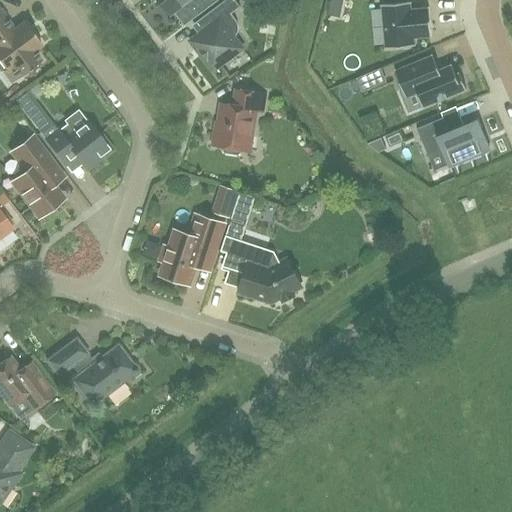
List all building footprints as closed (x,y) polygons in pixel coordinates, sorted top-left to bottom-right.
[(159,0),(170,14),(173,12),(184,26),(212,5),(208,0),(159,0)] [(213,70),(235,53),(243,47),(235,36),(236,36),(237,33),(238,29),(238,26),(237,23),(235,20),(231,14),(240,7),(234,0),(225,0),(194,24),(200,31),(189,39),(213,70)] [(381,5),(385,49),(414,46),(413,39),(431,37),(429,8),(410,10),(410,3),(381,5)] [(0,64),(6,72),(5,73),(12,82),(28,70),(40,61),(32,52),(41,45),(24,23),(14,30),(6,20),(8,17),(1,9),(0,9),(0,64)] [(455,75),(451,65),(438,71),(432,56),(394,71),(405,97),(416,93),(422,108),(466,90),(459,74),(455,75)] [(385,82),(380,69),(361,77),(366,90),(385,82)] [(233,106),(221,104),(218,123),(215,123),(212,145),(224,147),(223,150),(225,152),(237,154),(239,152),(242,135),(251,136),(254,134),(255,127),(253,124),(255,111),(262,112),(265,95),(236,90),(233,106)] [(15,101),(22,110),(35,101),(27,91),(15,101)] [(39,107),(27,117),(39,132),(51,123),(39,107)] [(442,152),(448,165),(490,148),(478,119),(463,125),(449,131),(443,118),(416,129),(428,158),(442,152)] [(73,154),(80,164),(85,170),(111,150),(101,137),(99,138),(87,122),(73,132),(66,124),(57,131),(51,123),(39,132),(60,159),(68,153),(73,154)] [(38,217),(62,199),(51,185),(62,176),(32,136),(29,139),(11,153),(25,172),(12,182),(38,217)] [(368,144),(378,152),(386,149),(381,138),(368,144)] [(220,214),(230,217),(239,192),(228,189),(220,214)] [(0,237),(11,229),(0,214),(0,237)] [(164,245),(159,261),(164,263),(160,275),(189,285),(195,266),(209,271),(224,224),(196,215),(189,235),(175,230),(169,247),(164,245)] [(242,230),(229,225),(220,251),(233,255),(238,240),(242,230)] [(238,240),(233,255),(229,269),(244,274),(238,292),(271,303),(280,298),(282,302),(294,296),(292,292),(301,287),(287,259),(268,269),(249,263),(254,246),(238,240)] [(208,297),(213,276),(203,274),(198,294),(208,297)] [(75,339),(47,361),(58,375),(70,366),(78,375),(71,380),(91,406),(137,371),(117,345),(88,368),(80,358),(86,354),(75,339)] [(32,409),(53,394),(35,370),(24,378),(9,358),(0,364),(0,393),(9,406),(22,396),(32,409)] [(15,472),(32,448),(8,432),(0,444),(0,501),(19,474),(15,472)]
